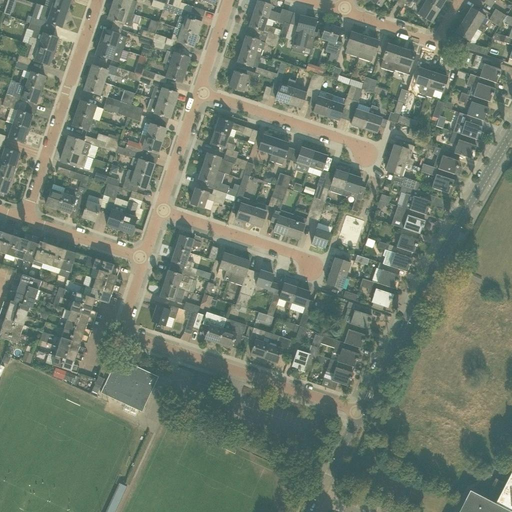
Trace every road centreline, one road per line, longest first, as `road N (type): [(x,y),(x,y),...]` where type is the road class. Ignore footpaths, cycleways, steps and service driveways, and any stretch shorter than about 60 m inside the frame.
road 1 (residential): [(360,407),(127,335),(123,324),(143,258)]
road 2 (tertiary): [(360,407),(511,138)]
road 3 (residential): [(24,220),(97,0)]
road 4 (residential): [(364,155),(345,140),(200,92)]
road 5 (residential): [(311,269),(305,256),(160,209)]
road 6 (residential): [(342,11),(436,42),(460,0)]
road 7 (residential): [(143,258),(24,220)]
road 8 (residential): [(160,209),(200,92)]
